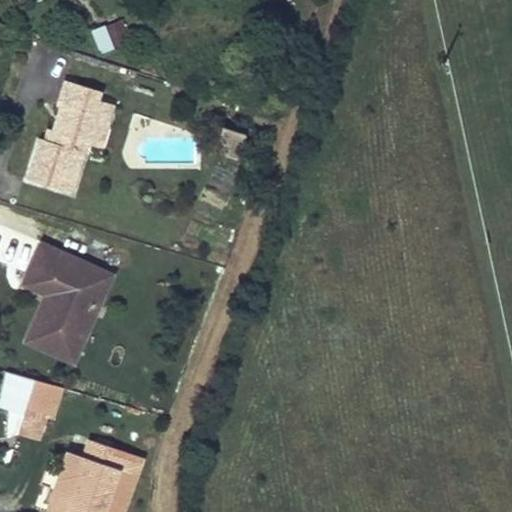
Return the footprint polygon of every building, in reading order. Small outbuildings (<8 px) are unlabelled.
[(130,42),(121,20),(107,26),(116,48),(130,42)] [(115,48),(106,26),(93,32),(102,53),(115,48)] [(62,107),(68,109),(61,132),(54,130),(49,129),(46,140),(42,138),(29,179),(72,192),(88,142),(92,127),(95,125),(106,128),(114,105),(98,100),(101,91),(66,80),(58,106),(62,107)] [(61,132),(68,109),(62,107),(54,130),(61,132)] [(106,128),(95,125),(92,127),(88,142),(101,146),(106,128)] [(247,134),(223,126),(218,141),(230,145),(227,154),(239,158),(247,134)] [(112,275),(42,245),(24,285),(47,295),(52,297),(47,308),(43,306),(27,342),(57,355),(72,321),(79,324),(86,321),(92,308),(97,310),(112,275)] [(52,297),(47,295),(43,306),(47,308),(52,297)] [(73,362),(97,310),(92,308),(86,321),(79,324),(72,321),(57,355),(73,362)] [(43,413),(52,384),(34,380),(26,408),(43,413)] [(53,416),(62,387),(52,384),(43,413),(53,416)] [(18,432),(20,412),(7,410),(5,431),(18,432)] [(141,457),(89,439),(83,456),(120,468),(105,511),(124,511),(137,474),(143,457),(141,457)] [(65,511),(83,456),(69,451),(67,451),(60,475),(46,470),(41,484),(55,489),(47,511),(65,511)] [(105,511),(120,468),(83,456),(65,511),(105,511)]
